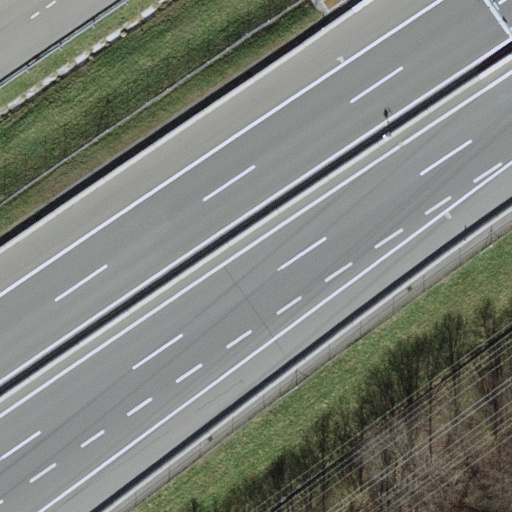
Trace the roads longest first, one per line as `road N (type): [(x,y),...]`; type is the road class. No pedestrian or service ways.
road 1 (motorway): [(0,460),(511,114)]
road 2 (motorway): [(500,0),(0,336)]
